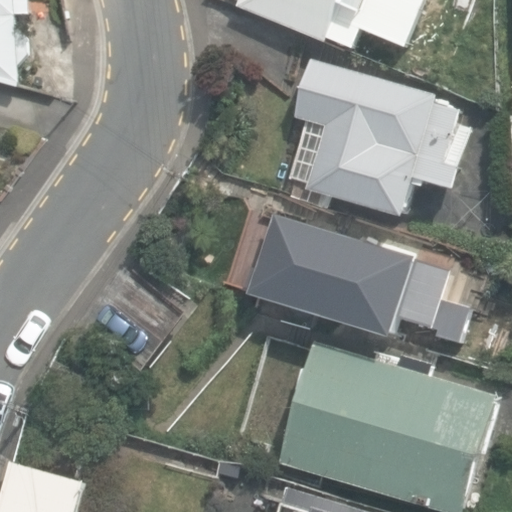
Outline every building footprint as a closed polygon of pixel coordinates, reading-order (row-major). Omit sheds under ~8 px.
[(36,0),(0,0),(0,76),(31,85),(28,16),(37,15),(36,0)] [(336,46),(338,42),(359,49),(373,15),(398,27),(410,0),(231,0),(242,4),(241,8),(336,46)] [(336,199),(409,220),(421,181),(460,193),(466,171),(451,167),(467,113),(442,106),(444,98),(317,61),(300,119),(310,122),(293,181),(299,183),(295,197),(333,207),(336,199)] [(441,338),(462,345),(474,306),(417,289),(426,260),(279,215),(254,295),(401,340),(406,324),(442,335),(441,338)] [(283,465),(443,511),(471,511),(505,399),(437,379),(441,367),(407,357),(404,368),(319,343),(283,465)] [(1,511),(84,511),(93,484),(16,462),(1,511)] [(367,511),(293,490),(286,511),(367,511)]
